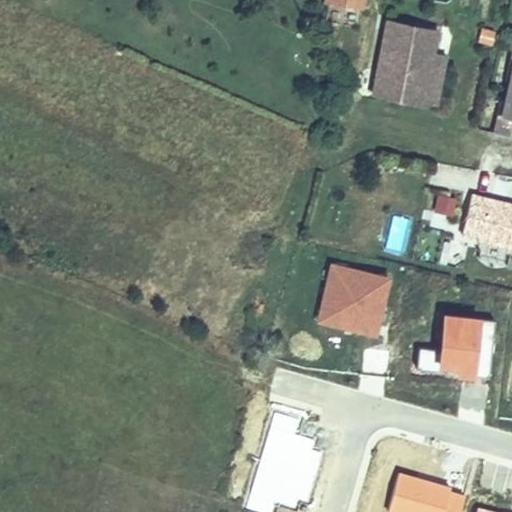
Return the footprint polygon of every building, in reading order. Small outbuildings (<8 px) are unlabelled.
[(323,0),(318,20),(353,28),(360,0),(323,0)] [(385,13),(371,90),(421,100),(435,23),(385,13)] [(511,91),(508,112),(505,111),(500,130),(511,131),(511,91)] [(450,215),(456,195),(436,190),(431,210),(450,215)] [(511,240),(511,198),(469,190),(460,230),(511,240)] [(400,253),(409,217),(392,213),(383,248),(400,253)]
